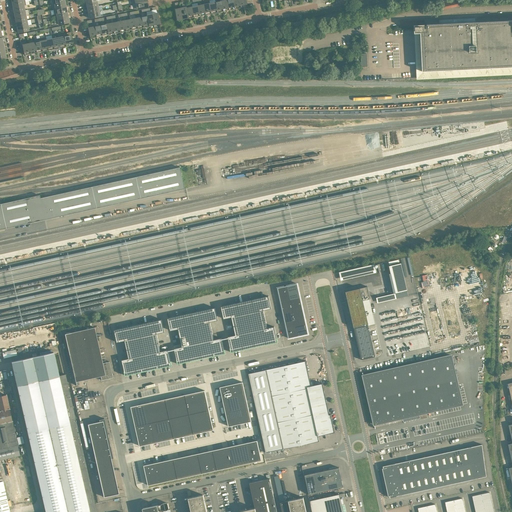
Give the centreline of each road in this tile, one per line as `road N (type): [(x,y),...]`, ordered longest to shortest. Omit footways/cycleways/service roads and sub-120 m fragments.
road 1 (unclassified): [(130,498),(110,393),(326,343)]
road 2 (unclassified): [(130,498),(349,449)]
road 3 (unclassified): [(344,338),(331,281),(320,274),(313,284),(326,343)]
road 4 (residential): [(2,0),(18,66),(83,52)]
